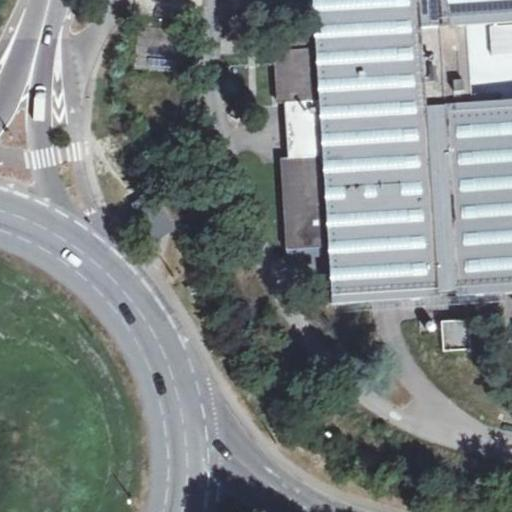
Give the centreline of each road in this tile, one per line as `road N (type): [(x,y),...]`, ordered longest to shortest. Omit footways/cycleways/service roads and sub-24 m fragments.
road 1 (secondary): [(170,511),(175,434),(162,378),(124,309),(67,255)]
road 2 (unclassified): [(67,255),(40,118),(52,0)]
